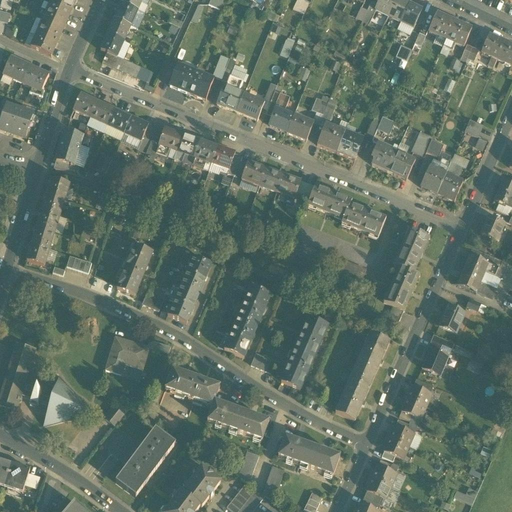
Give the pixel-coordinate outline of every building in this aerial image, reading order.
[(52,0),(50,6),(70,15),(76,0),(52,0)] [(123,0),(121,5),(137,12),(141,4),(142,0),(123,0)] [(211,0),(208,7),(219,11),(224,0),(211,0)] [(293,12),(298,14),(304,2),(299,0),(293,12)] [(375,12),(387,18),(396,0),(380,0),(377,6),(374,12),(375,12)] [(396,0),(387,18),(400,24),(409,6),(396,0)] [(309,5),(304,2),(298,14),(303,17),(309,5)] [(371,3),(367,12),(374,15),(375,12),(374,12),(377,6),(371,3)] [(148,7),(141,4),(137,12),(144,16),(148,7)] [(121,5),(114,21),(130,28),(137,12),(121,5)] [(50,6),(43,22),(63,31),(70,15),(50,6)] [(422,12),(409,6),(400,24),(413,30),(422,12)] [(203,10),(197,7),(190,23),(196,26),(203,10)] [(355,20),(362,23),(367,12),(360,9),(355,20)] [(280,18),(267,11),(264,19),(276,25),(280,18)] [(0,12),(0,18),(8,20),(9,15),(0,12)] [(137,12),(130,28),(137,31),(144,16),(137,12)] [(368,26),(374,15),(367,12),(362,23),(368,26)] [(436,37),(446,41),(454,23),(436,16),(428,34),(436,37)] [(183,25),(170,19),(167,25),(171,27),(178,30),(180,31),(183,25)] [(114,21),(107,36),(124,43),(130,28),(114,21)] [(43,22),(35,38),(55,47),(63,31),(43,22)] [(454,23),(446,41),(455,46),(463,49),(471,31),(454,23)] [(413,30),(400,24),(396,31),(409,38),(413,30)] [(178,30),(171,27),(168,34),(175,36),(178,30)] [(238,31),(229,27),(227,35),(235,38),(238,31)] [(414,46),(421,49),(425,38),(419,35),(414,46)] [(117,59),(124,43),(107,36),(100,52),(107,55),(112,57),(117,59)] [(443,49),(446,41),(436,37),(433,45),(443,49)] [(50,58),(55,47),(35,38),(31,49),(50,58)] [(491,59),(496,61),(504,44),(499,42),(488,38),(481,54),(491,59)] [(287,60),(293,45),(285,41),(279,57),(287,60)] [(452,53),(455,46),(446,41),(443,49),(449,52),(452,53)] [(130,46),(124,43),(117,59),(122,61),(123,61),(130,46)] [(508,45),(504,44),(496,61),(511,68),(511,66),(511,48),(508,46),(508,45)] [(395,59),(401,62),(406,50),(401,47),(395,59)] [(466,64),(467,60),(472,50),(466,48),(460,61),(466,64)] [(449,52),(443,49),(440,56),(446,59),(449,52)] [(411,52),(406,50),(401,62),(406,64),(411,52)] [(478,53),(472,50),(467,60),(474,63),(478,53)] [(102,65),(107,67),(112,57),(107,55),(102,65)] [(245,58),(238,55),(235,61),(242,64),(245,58)] [(107,67),(112,69),(117,59),(112,57),(107,67)] [(217,67),(225,71),(229,61),(221,57),(217,67)] [(112,69),(117,71),(122,61),(117,59),(112,69)] [(296,62),(289,59),(287,65),(294,68),(296,62)] [(492,70),(496,61),(491,59),(487,67),(492,70)] [(5,79),(12,82),(20,64),(11,60),(10,60),(2,78),(5,79)] [(117,71),(122,73),(126,63),(123,61),(122,61),(117,71)] [(229,61),(225,71),(232,73),(233,71),(234,67),(236,63),(229,61)] [(462,65),(453,61),(449,69),(455,72),(455,73),(458,75),(462,65)] [(122,73),(127,75),(131,65),(126,63),(122,73)] [(332,63),(329,71),(335,74),(339,65),(332,63)] [(12,82),(22,86),(30,69),(20,64),(12,82)] [(127,75),(132,77),(136,67),(131,65),(127,75)] [(132,77),(136,80),(141,69),(136,67),(132,77)] [(212,78),(221,82),(225,71),(217,67),(212,78)] [(234,67),(233,71),(245,76),(247,72),(234,67)] [(22,86),(31,90),(39,73),(30,69),(22,86)] [(136,80),(141,82),(146,72),(141,69),(136,80)] [(170,88),(187,95),(194,76),(177,69),(170,88)] [(300,69),(296,80),(307,84),(311,73),(300,69)] [(232,73),(225,71),(221,82),(227,84),(230,78),(232,73)] [(232,73),(230,78),(242,83),(245,76),(233,71),(232,73)] [(151,74),(146,72),(141,82),(146,84),(151,74)] [(49,77),(39,73),(31,90),(41,95),(42,92),(49,77)] [(195,74),(194,76),(187,95),(205,103),(214,82),(195,74)] [(238,94),(242,83),(230,78),(227,84),(225,89),(238,94)] [(450,94),(455,83),(448,80),(443,91),(450,94)] [(264,102),(265,102),(270,104),(274,94),(276,88),(270,86),(264,102)] [(226,110),(237,115),(244,97),(238,94),(225,89),(223,89),(216,107),(226,111),(226,110)] [(44,92),(42,92),(41,95),(31,90),(29,95),(42,99),(44,92)] [(280,96),(274,94),(270,104),(266,113),(272,116),(280,96)] [(269,127),(287,134),(293,118),(284,115),(289,100),(280,96),(272,116),(274,116),(269,127)] [(73,113),(90,121),(97,105),(98,104),(93,102),(93,103),(80,97),(73,113)] [(264,105),(244,97),(237,115),(257,123),(261,114),(264,105)] [(311,113),(317,115),(323,117),(327,105),(316,101),(311,113)] [(266,113),(270,104),(265,102),(264,105),(261,114),(265,116),(266,113)] [(90,121),(107,128),(114,113),(114,111),(110,109),(109,111),(97,105),(90,121)] [(335,108),(327,105),(323,117),(322,120),(329,123),(335,108)] [(9,135),(24,140),(33,116),(6,107),(0,126),(0,132),(9,136),(9,135)] [(107,128),(124,136),(131,121),(131,119),(127,117),(126,119),(114,113),(107,128)] [(322,120),(323,117),(317,115),(313,125),(319,127),(322,120)] [(287,135),(306,143),(313,125),(294,117),(293,118),(287,134),(287,135)] [(379,127),(376,133),(382,135),(389,138),(395,125),(382,119),(380,123),(379,127)] [(143,126),(131,121),(124,136),(141,144),(143,139),(148,128),(148,127),(144,125),(143,126)] [(464,134),(477,139),(482,127),(470,122),(464,134)] [(345,134),(347,128),(348,126),(341,123),(338,132),(337,135),(344,137),(344,136),(345,134)] [(366,137),(373,140),(376,133),(379,127),(372,124),(366,137)] [(317,147),(337,155),(344,137),(337,135),(338,132),(325,127),(317,147)] [(143,139),(151,143),(155,132),(148,128),(143,139)] [(347,128),(345,134),(351,137),(353,137),(355,131),(347,128)] [(162,135),(155,132),(151,143),(158,146),(162,135)] [(170,151),(176,154),(181,138),(182,136),(177,135),(177,136),(163,132),(162,135),(158,146),(158,147),(170,151)] [(377,145),(382,135),(376,133),(373,140),(372,143),(377,145)] [(77,170),(83,171),(88,154),(79,151),(82,140),(66,135),(64,134),(55,163),(56,163),(60,165),(77,170)] [(420,134),(415,144),(428,149),(431,142),(432,139),(420,134)] [(344,136),(344,137),(337,155),(355,162),(363,141),(353,137),(351,137),(350,139),(344,136)] [(176,154),(193,160),(199,144),(199,142),(195,141),(194,142),(181,138),(176,154)] [(79,151),(88,154),(92,143),(82,140),(79,151)] [(475,148),(482,151),(486,144),(478,141),(475,148)] [(431,142),(428,149),(426,155),(438,160),(441,153),(443,147),(431,142)] [(146,155),(155,158),(156,155),(158,147),(158,146),(151,143),(150,145),(149,147),(146,155)] [(205,164),(211,166),(217,150),(217,148),(213,147),(212,148),(199,144),(193,160),(196,160),(205,164)] [(424,160),(426,155),(428,149),(415,144),(411,154),(424,160)] [(371,167),(387,174),(395,156),(391,154),(391,152),(377,145),(371,160),(374,161),(371,167)] [(400,145),(395,156),(403,159),(404,158),(405,159),(409,149),(400,145)] [(167,160),(170,151),(158,147),(156,155),(158,156),(158,157),(167,160)] [(229,154),(217,150),(211,166),(229,172),(234,156),(235,154),(230,153),(229,154)] [(451,158),(441,153),(438,160),(436,164),(439,165),(441,161),(448,164),(451,158)] [(105,173),(110,159),(102,156),(97,170),(105,173)] [(228,175),(234,178),(235,177),(240,164),(242,159),(234,156),(229,172),(228,175)] [(403,159),(395,156),(387,174),(387,173),(393,176),(406,182),(415,163),(405,159),(404,158),(403,159)] [(451,165),(450,165),(463,171),(465,172),(469,163),(454,156),(451,165)] [(203,171),(205,164),(196,160),(193,168),(203,171)] [(432,162),(429,169),(446,177),(450,165),(451,165),(448,164),(441,161),(439,165),(436,164),(432,162)] [(205,164),(203,171),(209,173),(211,166),(205,164)] [(242,179),(247,166),(240,164),(235,177),(242,179)] [(72,176),(75,177),(77,170),(60,165),(58,172),(72,176)] [(241,181),(259,188),(265,172),(265,170),(261,168),(260,170),(247,165),(247,166),(242,179),(241,181)] [(446,177),(458,182),(463,171),(450,165),(446,177)] [(420,189),(437,196),(446,177),(429,169),(420,189)] [(259,188),(276,194),(282,178),(283,176),(278,174),(277,176),(265,172),(259,188)] [(458,182),(446,177),(437,196),(454,204),(463,184),(458,182)] [(295,183),(282,178),(276,194),(294,200),(297,194),(301,183),(296,181),(295,183)] [(51,186),(47,197),(64,203),(69,186),(51,180),(49,185),(51,186)] [(297,194),(301,196),(305,185),(301,183),(297,194)] [(509,208),(511,202),(511,187),(508,186),(503,184),(498,195),(494,202),(499,204),(509,208)] [(301,196),(305,198),(310,186),(305,185),(301,196)] [(315,188),(310,186),(305,198),(310,199),(315,188)] [(341,225),(378,239),(386,219),(350,204),(351,203),(315,188),(310,199),(307,207),(343,221),(341,225)] [(59,219),(64,203),(47,197),(45,197),(44,202),(46,202),(42,214),(59,219)] [(508,215),(511,209),(509,208),(499,204),(496,212),(506,217),(508,215)] [(54,235),(59,219),(42,214),(40,213),(39,218),(40,218),(37,230),(54,235)] [(480,236),(495,243),(504,225),(488,218),(483,229),(480,236)] [(49,252),(54,235),(37,230),(35,229),(34,234),(35,235),(32,247),(49,252)] [(393,308),(403,313),(418,277),(413,274),(428,240),(411,232),(395,267),(400,269),(384,305),(393,308)] [(283,251),(328,269),(333,258),(288,240),(283,251)] [(43,268),(49,252),(32,247),(30,246),(29,251),(30,251),(27,263),(43,268)] [(136,246),(124,275),(133,279),(134,277),(142,280),(153,254),(136,246)] [(469,258),(480,263),(483,255),(473,251),(472,251),(469,258),(469,259),(469,258)] [(494,260),(483,255),(480,263),(488,266),(488,267),(491,268),(494,260)] [(66,269),(88,276),(91,265),(70,258),(66,269)] [(366,272),(333,258),(328,269),(361,283),(366,272)] [(476,294),(476,292),(488,267),(488,266),(480,263),(469,258),(469,259),(457,286),(476,294)] [(190,268),(187,274),(204,282),(211,267),(192,259),(188,267),(190,268)] [(505,265),(494,260),(491,268),(501,273),(505,265)] [(491,268),(488,267),(476,292),(479,293),(479,295),(490,300),(493,291),(480,285),(485,274),(499,279),(501,273),(491,268)] [(52,277),(63,280),(64,274),(53,271),(52,277)] [(92,282),(108,289),(112,279),(96,272),(92,282)] [(115,280),(121,283),(124,275),(118,273),(115,280)] [(192,311),(204,282),(187,274),(175,303),(192,311)] [(494,291),(499,279),(485,274),(480,285),(493,291),(494,291)] [(134,298),(142,280),(134,277),(133,279),(124,275),(121,283),(117,291),(134,298)] [(251,288),(238,320),(256,328),(270,296),(251,288)] [(142,307),(147,309),(152,298),(146,295),(142,307)] [(163,303),(152,298),(147,309),(158,314),(163,303)] [(466,309),(477,314),(481,306),(469,301),(466,309)] [(186,326),(192,311),(175,303),(173,310),(171,309),(167,317),(186,326)] [(387,321),(397,326),(403,313),(393,308),(387,321)] [(438,328),(455,335),(464,314),(449,308),(444,319),(442,319),(438,328)] [(243,360),(256,328),(238,320),(224,352),(243,360)] [(308,320),(294,352),(313,360),(321,341),(327,328),(308,320)] [(335,415),(354,423),(389,343),(370,335),(335,415)] [(433,337),(431,342),(442,347),(451,352),(454,346),(433,337)] [(105,372),(121,377),(124,366),(143,372),(149,350),(146,349),(115,340),(105,372)] [(149,350),(158,353),(160,346),(149,342),(146,349),(149,350)] [(439,353),(442,347),(431,342),(428,349),(431,350),(431,349),(439,353)] [(158,357),(167,360),(170,349),(162,346),(158,357)] [(0,407),(16,413),(21,398),(23,391),(35,352),(16,347),(0,398),(0,407)] [(439,353),(449,357),(451,352),(442,347),(439,353)] [(422,370),(440,378),(449,357),(439,353),(431,349),(431,350),(422,370)] [(299,392),(313,360),(294,352),(280,384),(299,392)] [(251,367),(256,369),(260,358),(255,356),(251,367)] [(265,360),(260,358),(256,369),(261,371),(265,360)] [(270,362),(265,360),(261,371),(265,373),(270,362)] [(275,364),(270,362),(265,373),(270,375),(275,364)] [(192,404),(211,411),(214,404),(219,389),(172,372),(164,392),(175,395),(174,397),(183,401),(184,399),(193,402),(192,404)] [(94,417),(59,378),(52,400),(50,407),(43,429),(94,417)] [(413,388),(430,395),(433,388),(416,381),(416,382),(413,388)] [(405,397),(404,399),(426,409),(431,396),(430,395),(413,388),(412,388),(409,395),(406,394),(405,397)] [(32,394),(23,391),(21,398),(30,401),(39,404),(41,404),(50,407),(52,400),(41,397),(32,394)] [(420,422),(426,409),(404,399),(401,405),(404,406),(401,413),(401,414),(412,418),(420,422)] [(268,424),(214,404),(211,411),(207,424),(261,444),(268,424)] [(104,420),(115,429),(124,417),(113,409),(104,420)] [(399,419),(410,424),(412,418),(401,414),(399,419)] [(395,428),(406,432),(408,427),(398,422),(395,428)] [(389,434),(386,439),(408,449),(414,436),(406,432),(395,428),(395,427),(391,435),(389,434)] [(101,448),(127,468),(142,449),(115,429),(101,448)] [(115,484),(135,499),(175,446),(155,432),(142,449),(127,468),(115,484)] [(277,459),(332,479),(339,459),(285,439),(277,459)] [(403,462),(408,449),(386,439),(384,444),(387,446),(383,453),(384,453),(395,458),(403,462)] [(237,480),(248,488),(259,458),(247,453),(237,480)] [(381,459),(392,464),(395,458),(384,453),(381,459)] [(11,466),(0,462),(0,488),(4,489),(11,466)] [(378,467),(389,472),(391,467),(380,462),(378,467)] [(4,489),(22,495),(25,488),(28,475),(30,471),(11,466),(4,489)] [(389,472),(396,476),(400,469),(393,466),(391,467),(389,472)] [(371,474),(369,479),(391,489),(396,476),(389,472),(378,467),(377,467),(374,475),(371,474)] [(262,496),(273,504),(284,473),(272,468),(262,496)] [(195,477),(182,495),(200,508),(201,509),(209,499),(212,495),(220,484),(212,478),(212,476),(209,473),(206,474),(201,470),(196,478),(195,477)] [(25,488),(35,491),(39,479),(28,475),(25,488)] [(385,501),(391,489),(369,479),(366,484),(369,486),(366,493),(383,500),(385,501)] [(226,509),(229,511),(239,511),(254,493),(245,486),(226,509)] [(464,496),(454,492),(451,499),(471,507),(476,493),(466,490),(464,496)] [(239,511),(253,511),(264,499),(255,493),(239,511)] [(366,493),(363,500),(380,507),(383,500),(366,493)] [(196,511),(200,508),(182,495),(180,494),(167,511),(168,511),(167,511),(196,511)] [(303,511),(315,511),(322,500),(311,495),(303,511)] [(375,511),(377,511),(380,507),(363,500),(361,506),(375,511)]
